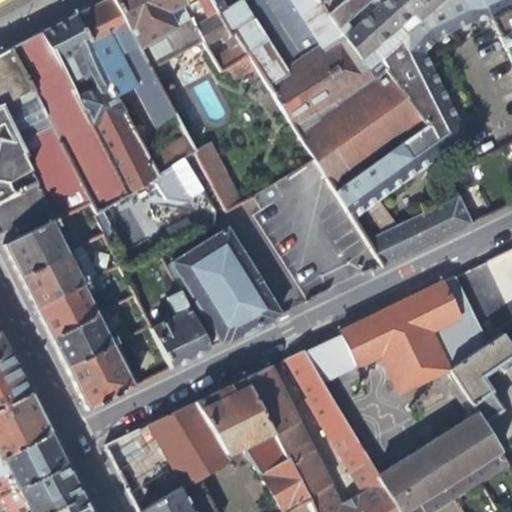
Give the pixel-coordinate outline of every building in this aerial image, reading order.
[(169,114),(149,74),(109,0),(98,0),(92,4),(71,15),(72,18),(112,94),(130,85),(151,124),(169,114)] [(203,44),(185,8),(180,0),(109,0),(149,74),(203,44)] [(221,77),(229,72),(248,61),(234,37),(228,40),(214,14),(206,0),(180,0),(185,8),(188,6),(213,52),(221,46),(223,50),(227,49),(231,56),(215,65),(221,77)] [(206,0),(214,14),(223,8),(219,1),(219,0),(206,0)] [(237,0),(238,0),(223,8),(214,14),(228,40),(234,37),(248,61),(256,73),(333,195),(424,129),(386,73),(374,81),(336,26),(325,10),(318,0),(237,0)] [(318,0),(325,10),(339,0),(352,0),(357,7),(365,0),(318,0)] [(365,0),(357,7),(336,26),(341,33),(365,69),(443,0),(365,0)] [(511,66),(511,0),(443,0),(365,69),(374,81),(386,73),(424,129),(441,153),(454,144),(461,139),(420,53),(469,27),(488,21),(511,8),(511,17),(492,27),(511,66)] [(138,144),(112,94),(72,18),(40,36),(106,160),(138,144)] [(106,160),(40,36),(9,52),(68,169),(86,204),(92,216),(125,196),(106,160)] [(37,185),(68,169),(9,52),(0,56),(0,108),(2,108),(26,157),(23,159),(37,185)] [(236,84),(256,73),(248,61),(229,72),(236,84)] [(2,108),(0,108),(0,231),(48,207),(37,185),(23,159),(26,157),(2,108)] [(374,202),(441,153),(424,129),(333,195),(382,268),(471,225),(457,196),(392,228),(374,202)] [(182,138),(147,161),(155,177),(180,162),(191,155),(182,138)] [(200,193),(180,162),(155,177),(147,161),(138,144),(106,160),(125,196),(145,183),(152,185),(151,193),(154,194),(159,194),(164,193),(167,191),(170,188),(200,193)] [(206,145),(191,155),(223,215),(238,206),(206,145)] [(69,212),(73,210),(75,209),(73,204),(67,206),(69,212)] [(57,218),(2,246),(9,259),(18,277),(73,249),(57,218)] [(174,256),(221,346),(267,323),(279,318),(225,232),(174,256)] [(89,281),(73,249),(18,277),(25,291),(34,309),(79,286),(89,281)] [(479,297),(465,271),(449,278),(463,304),(479,297)] [(471,324),(463,304),(449,278),(445,280),(440,282),(445,293),(458,319),(427,334),(432,345),(446,339),(445,337),(471,324)] [(95,316),(79,286),(34,309),(49,339),(95,316)] [(432,286),(410,297),(427,334),(458,319),(445,293),(442,292),(438,291),(438,287),(432,286)] [(150,331),(170,370),(180,366),(209,351),(179,294),(164,301),(172,320),(150,331)] [(133,297),(95,316),(49,339),(65,371),(111,348),(116,345),(114,341),(118,339),(120,333),(117,326),(111,326),(114,320),(138,307),(133,297)] [(397,395),(445,371),(432,345),(427,334),(410,297),(335,333),(352,369),(378,357),(397,395)] [(320,384),(352,369),(335,333),(300,350),(320,384)] [(459,362),(446,339),(432,345),(445,371),(464,401),(499,454),(507,467),(511,463),(511,424),(502,410),(500,412),(477,379),(497,366),(502,374),(511,366),(511,356),(498,336),(459,362)] [(132,389),(111,348),(65,371),(85,411),(132,389)] [(339,501),(266,366),(241,379),(304,502),(309,511),(390,511),(373,479),(375,478),(320,384),(300,350),(282,359),(307,400),(306,402),(358,491),(339,501)] [(0,408),(27,395),(6,352),(0,355),(0,408)] [(243,447),(276,511),(287,511),(304,502),(241,379),(103,446),(136,511),(191,511),(181,492),(228,461),(226,455),(243,447)] [(0,458),(48,435),(27,395),(0,408),(0,458)] [(460,422),(375,478),(373,479),(390,511),(409,511),(411,511),(499,454),(464,401),(451,409),(460,422)] [(0,474),(6,472),(15,490),(64,466),(48,435),(0,458),(0,474)] [(18,511),(49,511),(79,497),(64,466),(15,490),(25,509),(18,511)] [(0,497),(6,495),(15,490),(6,472),(0,474),(0,497)] [(6,495),(14,511),(18,511),(25,509),(15,490),(6,495)] [(86,511),(79,497),(49,511),(86,511)] [(309,511),(304,502),(287,511),(309,511)]
